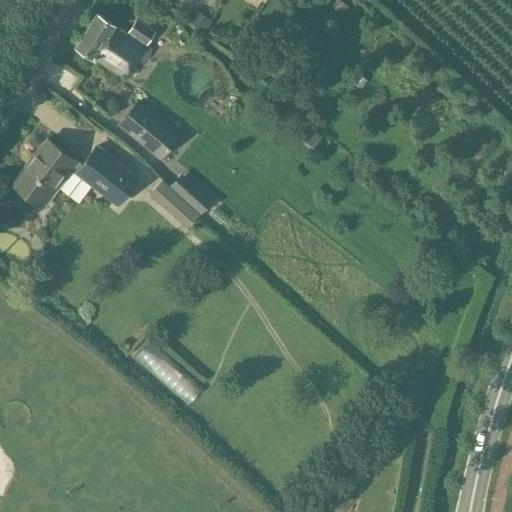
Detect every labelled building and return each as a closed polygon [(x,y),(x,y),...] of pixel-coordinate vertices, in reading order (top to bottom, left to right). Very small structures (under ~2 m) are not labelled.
[(74,44),(74,45),(80,49),(92,57),(119,75),(125,70),(127,70),(128,69),(137,58),(142,62),(150,49),(151,48),(146,44),(155,31),(136,18),(127,31),(114,23),(102,15),(96,11),(74,44)] [(118,123),(160,157),(181,131),(139,97),(118,123)] [(76,160),(47,138),(13,182),(42,205),(76,160)] [(73,172),(117,205),(140,175),(96,142),(73,172)] [(181,172),(170,184),(200,212),(211,200),(181,172)] [(160,179),(148,193),(165,208),(186,227),(187,226),(198,213),(160,179)] [(151,338),(135,355),(187,404),(203,387),(151,338)]
